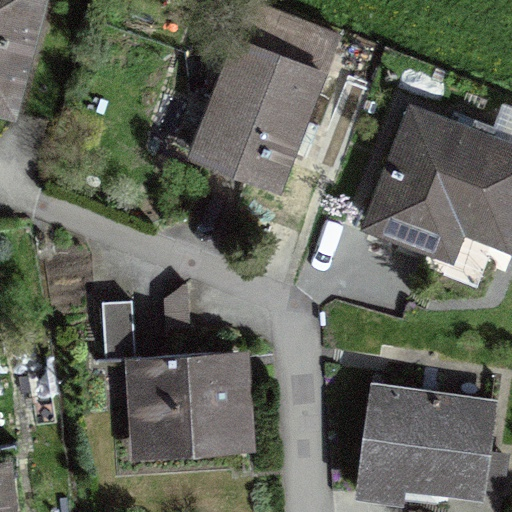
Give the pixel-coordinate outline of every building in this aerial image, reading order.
[(12,0),(0,0),(0,80),(20,2),(12,0)] [(236,37),(192,151),(282,186),(326,71),(236,37)] [(511,148),(402,107),(352,240),(448,276),(463,236),(503,251),(511,227),(511,148)] [(108,356),(114,470),(237,463),(231,350),(108,356)] [(375,379),(356,494),(400,501),(403,482),(481,495),(497,399),(375,379)] [(0,471),(0,511),(19,511),(13,469),(0,471)]
